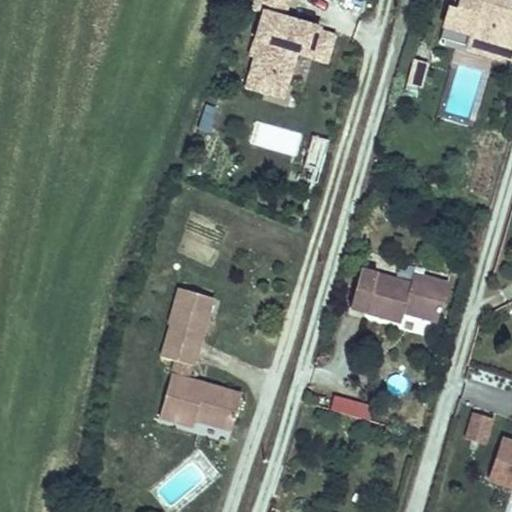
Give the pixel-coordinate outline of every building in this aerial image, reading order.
[(286,4),(271,0),(253,0),(249,16),(260,19),(246,63),(252,64),(242,94),(261,99),(266,81),(284,87),(292,60),(323,70),(331,43),(292,31),(289,40),(276,35),(286,4)] [(460,0),(457,11),(449,9),(444,27),(468,34),(465,46),(503,57),(506,47),(511,49),(511,9),(507,8),(509,0),(460,0)] [(457,11),(460,0),(451,0),(449,9),(457,11)] [(465,46),(468,34),(444,27),(440,39),(465,46)] [(511,59),(511,49),(506,47),(503,57),(511,59)] [(404,87),(421,91),(427,63),(411,59),(404,87)] [(410,286),(361,271),(350,307),(402,324),(406,313),(438,322),(449,286),(413,275),(410,286)] [(212,301),(180,291),(170,329),(201,339),(212,301)] [(201,339),(170,329),(160,362),(173,365),(170,377),(189,383),(201,339)] [(189,383),(170,377),(160,418),(195,429),(197,421),(231,431),(240,398),(189,383)] [(493,420),(470,413),(463,439),(486,446),(493,420)] [(511,441),(501,438),(486,482),(511,490),(511,441)]
